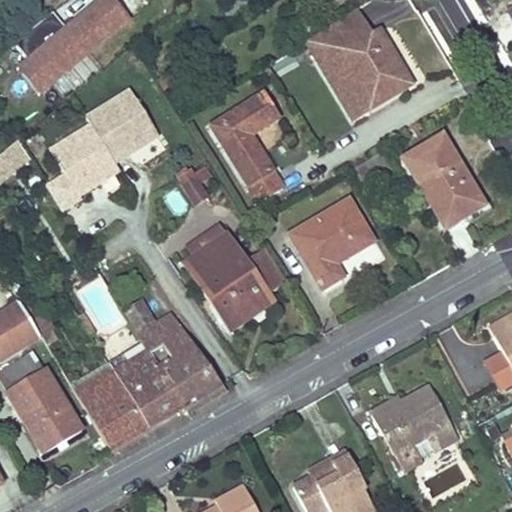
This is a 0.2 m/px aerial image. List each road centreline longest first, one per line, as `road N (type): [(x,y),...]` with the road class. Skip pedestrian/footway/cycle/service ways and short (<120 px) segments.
road 1 (residential): [(51,511),(511,261)]
road 2 (residential): [(511,110),(447,0)]
